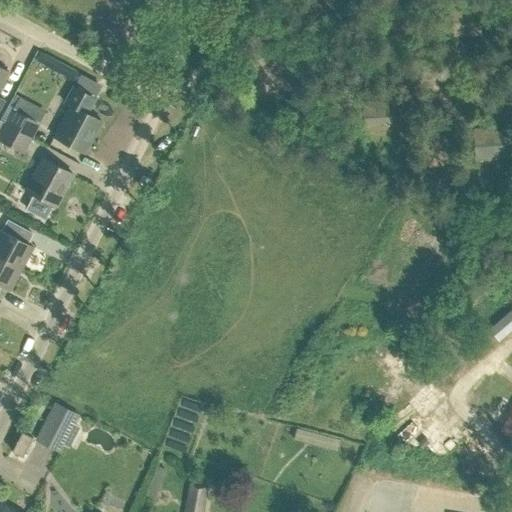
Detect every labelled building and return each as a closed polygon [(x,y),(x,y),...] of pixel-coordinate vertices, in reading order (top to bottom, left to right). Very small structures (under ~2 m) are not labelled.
[(461,8),(460,4),(447,5),(448,35),(480,34),(479,8),(461,8)] [(0,86),(8,71),(0,66),(0,109),(5,101),(0,97),(0,86)] [(95,98),(74,86),(65,103),(71,106),(54,137),(84,153),(101,121),(87,113),(95,98)] [(14,93),(0,119),(0,121),(31,138),(40,123),(13,108),(20,96),(14,93)] [(377,104),(376,100),(362,101),(364,131),(396,128),(394,103),(377,104)] [(31,138),(0,121),(0,140),(23,153),(31,138)] [(487,132),(487,128),(473,129),(476,159),(507,157),(505,131),(487,132)] [(73,174),(43,158),(25,190),(56,206),(73,174)] [(0,257),(22,269),(33,247),(0,229),(0,257)] [(0,285),(10,291),(22,269),(0,257),(0,285)] [(32,437),(22,432),(12,451),(22,457),(32,437)] [(201,511),(206,486),(191,484),(186,511),(201,511)]
